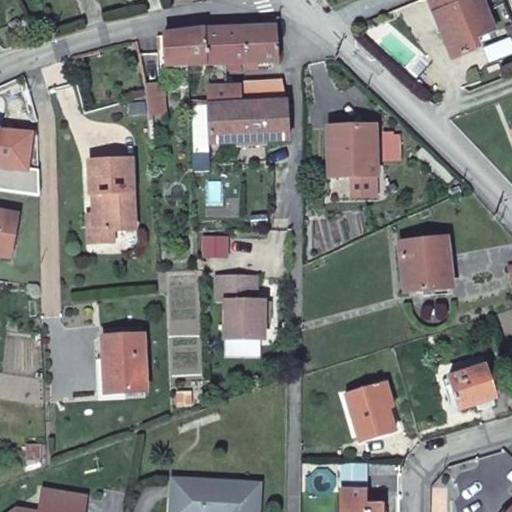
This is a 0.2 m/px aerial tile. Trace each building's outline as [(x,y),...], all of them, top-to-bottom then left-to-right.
[(483,0),(429,0),(452,61),(475,52),(472,42),(495,32),(483,0)] [(264,27),(245,28),(245,64),(279,62),(278,17),(264,17),(264,27)] [(207,30),(208,65),(245,64),(245,28),(207,30)] [(165,36),(166,67),(190,66),(195,66),(208,65),(207,30),(165,36)] [(226,70),(210,70),(211,87),(226,86),(226,70)] [(283,82),(246,83),(246,103),(286,101),(283,82)] [(241,103),(240,86),(226,86),(211,87),(209,87),(209,104),(241,103)] [(162,87),(146,90),(150,115),(166,113),(162,87)] [(241,103),(209,104),(210,145),(289,142),(286,101),(246,103),(241,103)] [(210,145),(209,104),(191,105),(193,140),(200,140),(207,154),(211,154),(210,145)] [(328,128),(329,177),(375,176),(374,127),(328,128)] [(194,170),(211,170),(211,154),(207,154),(200,140),(193,140),(194,170)] [(137,231),(133,160),(91,162),(96,215),(98,233),(116,232),(137,231)] [(0,211),(0,255),(12,258),(19,216),(0,211)] [(98,233),(96,215),(90,215),(92,244),(117,243),(116,232),(98,233)] [(399,243),(404,293),(451,288),(446,238),(399,243)] [(217,278),(217,304),(224,304),(224,340),(263,341),(264,303),(256,302),(257,279),(217,278)] [(105,338),(107,393),(146,392),(145,336),(105,338)] [(511,355),(503,359),(508,374),(511,372),(511,355)] [(450,377),(460,410),(493,399),(484,367),(450,377)] [(346,394),(357,435),(372,431),(374,437),(393,431),(385,382),(346,394)] [(372,431),(357,435),(359,442),(374,437),(372,431)] [(30,444),(30,459),(42,460),(42,444),(30,444)] [(342,491),(364,490),(364,477),(342,477),(342,491)] [(177,480),(174,511),(260,511),(263,485),(177,480)] [(364,506),(364,490),(342,491),(340,491),(340,511),(380,511),(381,506),(364,506)] [(85,511),(88,499),(45,492),(41,511),(20,511),(19,511),(18,511),(85,511)]
